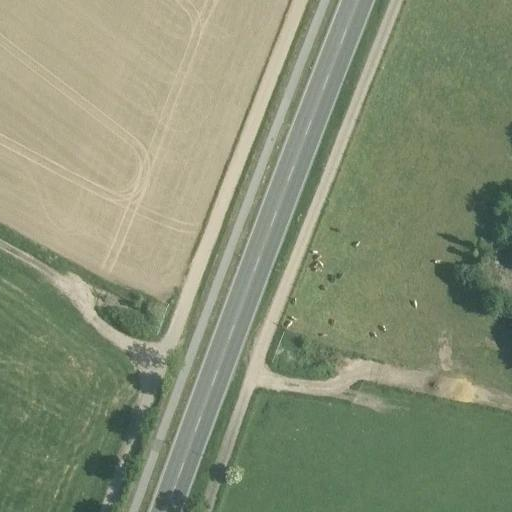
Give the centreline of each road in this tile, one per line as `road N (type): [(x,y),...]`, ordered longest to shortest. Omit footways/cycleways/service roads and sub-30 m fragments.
road 1 (track): [(301,0),(105,511)]
road 2 (primary): [(358,0),(166,511)]
road 3 (track): [(207,511),(396,0)]
road 4 (track): [(169,356),(109,330),(66,279),(0,244)]
